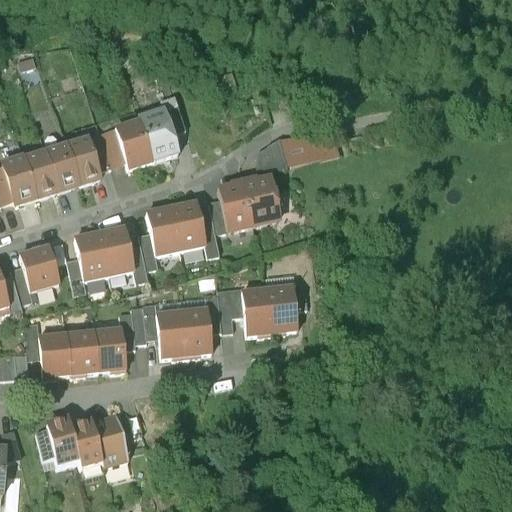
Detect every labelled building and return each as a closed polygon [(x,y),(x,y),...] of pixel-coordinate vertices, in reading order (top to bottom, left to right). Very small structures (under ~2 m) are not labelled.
[(189,118),(181,93),(168,97),(176,122),(189,118)] [(141,103),(142,109),(156,151),(183,142),(176,122),(168,97),(168,95),(141,103)] [(124,139),(128,151),(130,158),(156,151),(142,109),(118,117),(124,139)] [(118,117),(102,122),(109,144),(124,139),(118,117)] [(260,141),(260,162),(292,155),(283,126),(260,141)] [(92,127),(70,134),(81,174),(104,167),(92,127)] [(70,134),(48,140),(60,180),(81,174),(70,134)] [(124,139),(109,144),(113,156),(128,151),(124,139)] [(48,140),(26,147),(38,187),(60,180),(48,140)] [(4,153),(5,156),(16,192),(16,193),(38,187),(26,147),(4,153)] [(0,192),(1,196),(16,192),(5,156),(0,157),(0,192)] [(281,176),(274,170),(272,165),(261,168),(260,164),(246,167),(256,213),(282,208),(281,203),(285,195),(281,176)] [(256,213),(246,167),(233,170),(233,173),(222,175),(224,187),(231,219),(256,213)] [(231,219),(224,187),(212,189),(216,207),(219,221),(231,219)] [(210,234),(205,209),(200,190),(187,193),(186,190),(160,196),(161,199),(149,201),(153,221),(158,245),(160,244),(208,234),(210,234)] [(210,234),(208,234),(211,245),(224,242),(219,221),(216,207),(205,209),(210,234)] [(84,272),(134,261),(136,260),(132,237),(127,217),(115,220),(114,216),(87,222),(87,225),(75,228),(79,248),(84,272)] [(158,245),(153,221),(141,223),(143,235),(148,258),(162,256),(160,244),(158,245)] [(136,260),(134,261),(136,272),(150,269),(148,258),(143,235),(132,237),(136,260)] [(32,283),(33,283),(62,274),(51,238),(21,247),(24,258),(32,283)] [(87,283),(84,272),(79,248),(69,251),(76,285),(87,283)] [(13,261),(15,267),(22,295),(35,292),(33,283),(32,283),(24,258),(13,261)] [(0,306),(9,304),(12,303),(3,270),(0,261),(0,306)] [(15,267),(3,270),(12,303),(9,304),(10,308),(25,304),(22,295),(15,267)] [(297,273),(246,279),(244,279),(247,304),(250,322),(261,321),(261,324),(290,321),(289,318),(301,317),(299,298),(310,296),(309,284),(298,286),(297,273)] [(246,275),(221,278),(222,284),(222,293),(234,292),(236,305),(247,304),(244,279),(246,279),(246,275)] [(208,285),(209,297),(211,297),(214,321),(225,319),(222,293),(222,284),(208,285)] [(237,318),(236,305),(234,292),(222,293),(225,319),(237,318)] [(133,296),(134,300),(137,328),(150,327),(149,325),(147,300),(146,295),(133,296)] [(209,297),(158,302),(161,324),(163,346),(175,345),(175,347),(205,344),(204,342),(216,340),(214,321),(211,297),(209,297)] [(147,300),(149,325),(161,324),(158,302),(158,299),(147,300)] [(122,302),(124,317),(125,317),(126,332),(137,331),(137,328),(134,300),(122,302)] [(30,323),(28,333),(28,343),(29,350),(42,348),(40,327),(42,327),(40,312),(28,314),(30,323)] [(97,321),(102,361),(113,359),(113,361),(130,360),(126,332),(125,317),(124,317),(97,321)] [(69,324),(73,364),(73,366),(89,364),(88,362),(102,361),(97,321),(69,324)] [(40,327),(42,348),(45,370),(61,368),(61,365),(73,364),(69,324),(42,327),(40,327)] [(0,346),(0,369),(30,367),(29,350),(28,343),(0,346)] [(140,397),(127,401),(134,425),(147,421),(140,397)] [(104,417),(97,419),(105,453),(106,456),(131,449),(119,405),(102,409),(104,417)] [(84,458),(105,453),(97,419),(95,412),(73,417),(71,409),(49,415),(50,418),(58,446),(60,456),(82,450),(84,458)] [(58,446),(50,418),(37,422),(45,450),(58,446)] [(4,424),(8,439),(7,452),(23,446),(17,420),(4,424)]
